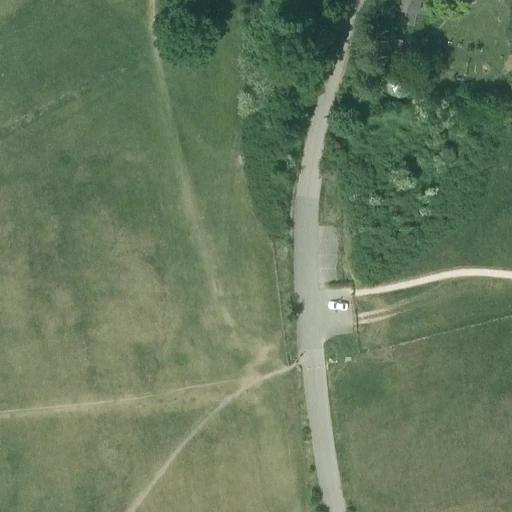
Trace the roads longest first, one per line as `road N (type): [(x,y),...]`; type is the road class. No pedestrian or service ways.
road 1 (unclassified): [(356,0),(316,127),(308,182),(302,265),(311,358)]
road 2 (unclassified): [(336,511),(311,358)]
